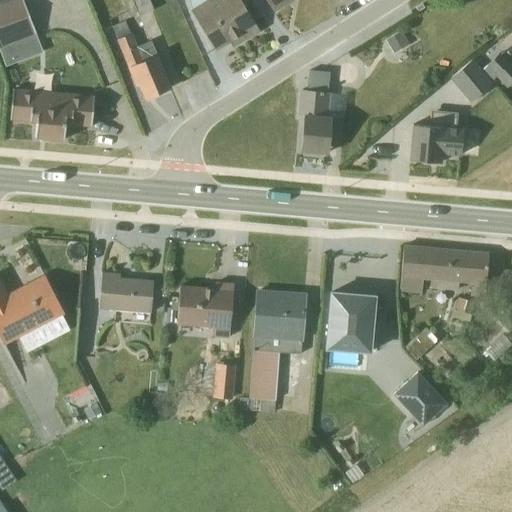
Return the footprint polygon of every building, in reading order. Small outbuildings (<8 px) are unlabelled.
[(0,48),(35,35),(20,0),(10,0),(0,4),(0,48)] [(146,0),(130,0),(137,17),(152,11),(146,0)] [(240,40),(255,31),(235,0),(205,0),(190,10),(214,49),(237,35),(240,40)] [(263,0),(271,12),(290,0),(263,0)] [(151,96),(168,89),(149,42),(148,42),(135,47),(130,35),(129,35),(123,21),(110,27),(133,85),(134,85),(136,84),(143,99),(151,96)] [(400,31),(383,40),(391,55),(408,46),(400,31)] [(479,69),(490,82),(496,78),(505,88),(511,82),(511,66),(499,51),(479,69)] [(490,82),(479,69),(470,58),(447,78),(469,103),(490,85),(492,84),(490,82)] [(326,93),(327,73),(308,71),(306,91),(300,91),(297,117),(301,118),(298,151),(326,154),(330,117),(326,116),(328,93),(326,93)] [(11,90),(8,120),(34,123),(33,138),(61,141),(63,125),(89,127),(91,97),(11,90)] [(408,160),(438,163),(440,154),(459,156),(460,131),(453,130),(454,114),(429,112),(427,128),(411,126),(408,160)] [(401,247),(397,292),(419,294),(420,280),(428,280),(428,289),(456,291),(456,283),(469,284),(468,297),(482,299),(486,254),(401,247)] [(117,275),(100,273),(97,309),(113,311),(112,323),(146,325),(146,313),(148,313),(151,282),(117,279),(117,275)] [(0,286),(0,341),(2,345),(62,314),(42,277),(5,295),(0,286)] [(213,289),(178,286),(176,312),(163,311),(162,324),(209,328),(209,337),(226,339),(231,285),(214,283),(213,289)] [(298,355),(303,295),(255,292),(250,351),(249,351),(247,399),(258,400),(257,413),(272,414),(277,353),(298,355)] [(329,293),(324,349),(367,353),(372,297),(329,293)] [(455,298),(449,318),(468,323),(470,316),(469,315),(472,303),(455,298)] [(424,328),(403,349),(413,361),(435,341),(424,328)] [(414,371),(389,394),(419,426),(444,404),(414,371)] [(78,419),(99,411),(89,387),(68,396),(78,419)] [(0,492),(14,482),(0,460),(0,492)]
